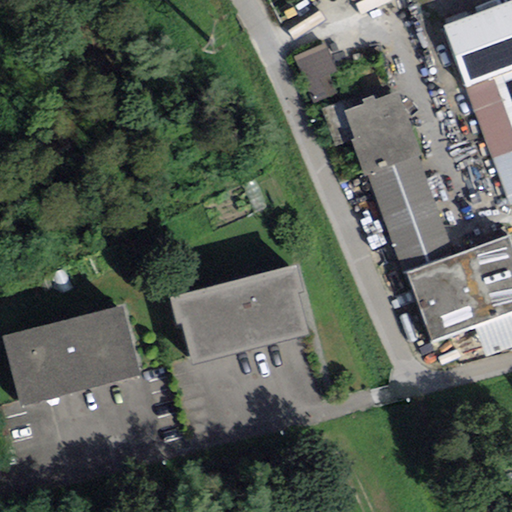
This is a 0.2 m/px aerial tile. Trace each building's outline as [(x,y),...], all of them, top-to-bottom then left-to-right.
[(511,7),(443,33),(506,202),(511,200),(511,7)] [(298,52),(314,101),(345,91),(330,42),(298,52)] [(345,114),(368,176),(414,159),(392,97),(345,114)] [(368,176),(404,277),(450,260),(414,159),(368,176)] [(450,260),(404,277),(427,343),(461,331),(469,355),(511,339),(511,261),(505,241),(450,260)] [(292,269),(167,301),(174,328),(181,326),(191,365),(302,336),(293,298),(299,296),(292,269)] [(4,342),(21,407),(134,377),(117,312),(4,342)]
